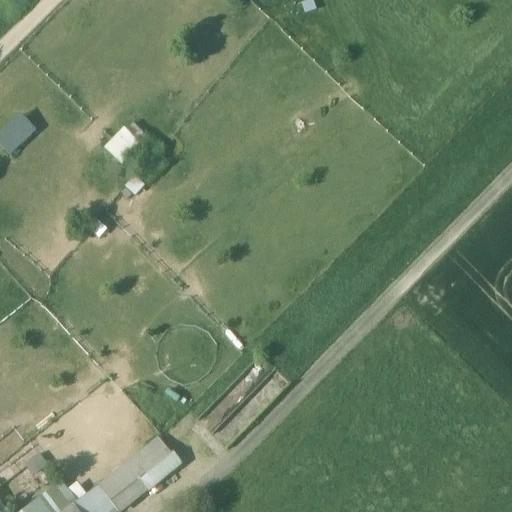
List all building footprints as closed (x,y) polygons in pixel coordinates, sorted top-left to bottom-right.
[(0,144),(9,155),(39,130),(25,113),(0,133),(0,144)] [(134,121),(106,148),(123,165),(151,138),(134,121)] [(98,489),(116,511),(125,511),(181,468),(159,440),(98,489)] [(33,475),(48,466),(41,455),(26,464),(33,475)] [(26,511),(68,511),(70,511),(54,490),(26,511)]
